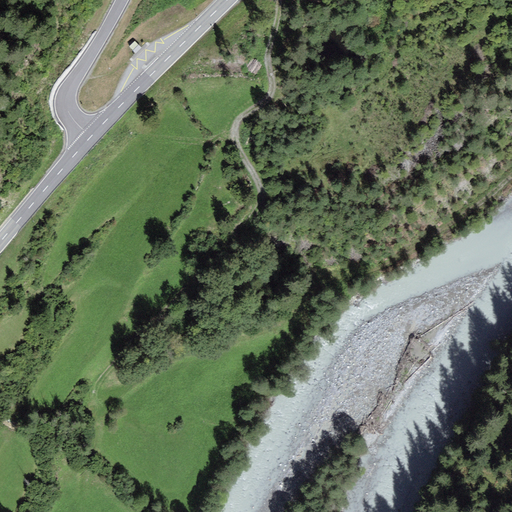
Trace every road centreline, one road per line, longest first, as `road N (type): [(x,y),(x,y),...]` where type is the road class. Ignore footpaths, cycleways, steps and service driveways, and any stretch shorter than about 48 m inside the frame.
road 1 (track): [(280,0),(270,78),(252,97),(243,126),(261,166),(250,196),(229,229),(181,266)]
road 2 (primary): [(225,0),(82,141)]
road 3 (unclassified): [(82,141),(81,85),(120,0)]
road 4 (primary): [(82,141),(0,239)]
